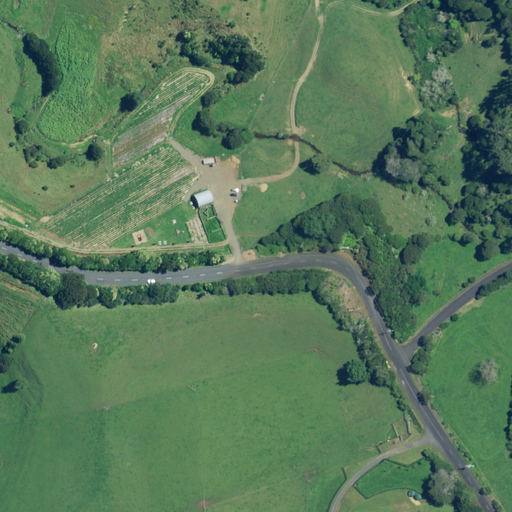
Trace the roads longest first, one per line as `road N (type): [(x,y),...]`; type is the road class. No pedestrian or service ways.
road 1 (unclassified): [(397,361),(341,265),(306,260),(97,285),(0,256)]
road 2 (unclassified): [(487,511),(397,361)]
road 3 (unclassified): [(397,361),(458,301),(511,266)]
